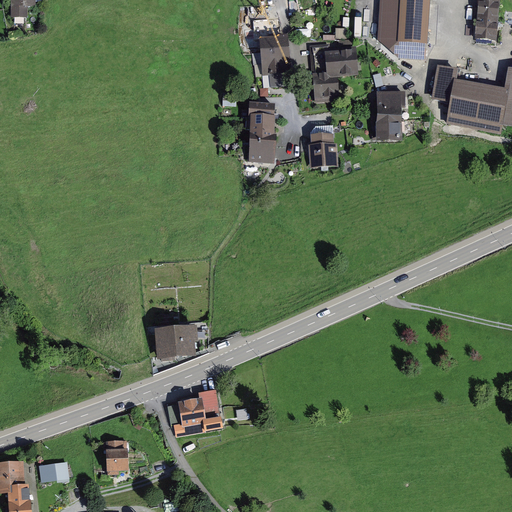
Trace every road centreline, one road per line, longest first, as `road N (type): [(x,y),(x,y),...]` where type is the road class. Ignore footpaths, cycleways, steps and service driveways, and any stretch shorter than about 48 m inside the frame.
road 1 (secondary): [(511,234),(228,360),(0,445)]
road 2 (track): [(153,390),(185,466),(221,511)]
road 3 (track): [(68,511),(185,466)]
